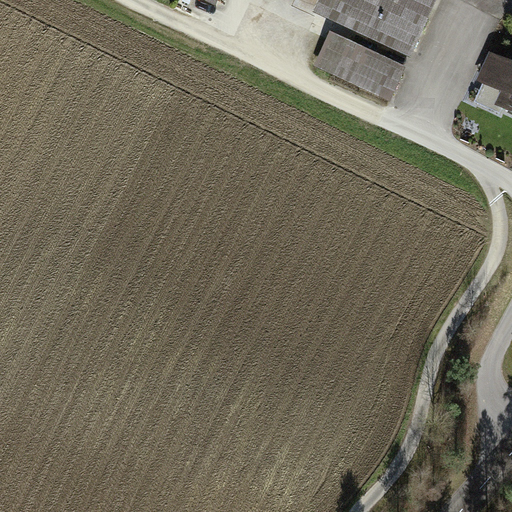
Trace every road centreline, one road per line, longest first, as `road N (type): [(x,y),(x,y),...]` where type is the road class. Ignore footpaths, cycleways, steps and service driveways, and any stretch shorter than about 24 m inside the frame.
road 1 (track): [(511,185),(141,0)]
road 2 (track): [(490,172),(502,207),(501,261),(438,350),(400,469),(363,511)]
road 3 (track): [(412,132),(472,0)]
